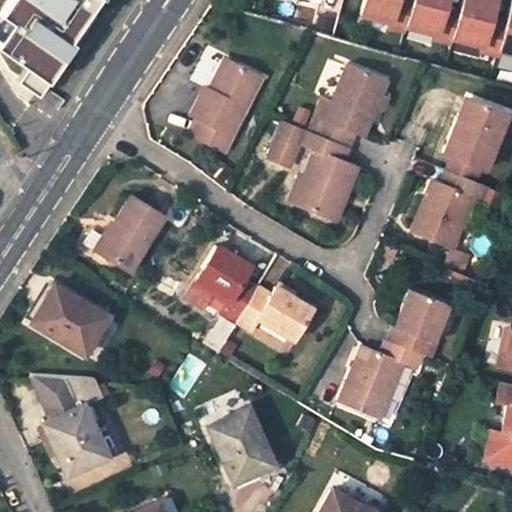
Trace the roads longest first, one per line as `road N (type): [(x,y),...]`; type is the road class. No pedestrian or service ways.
road 1 (residential): [(338,262),(95,115)]
road 2 (unclassified): [(169,0),(95,115)]
road 3 (residential): [(400,152),(338,262)]
